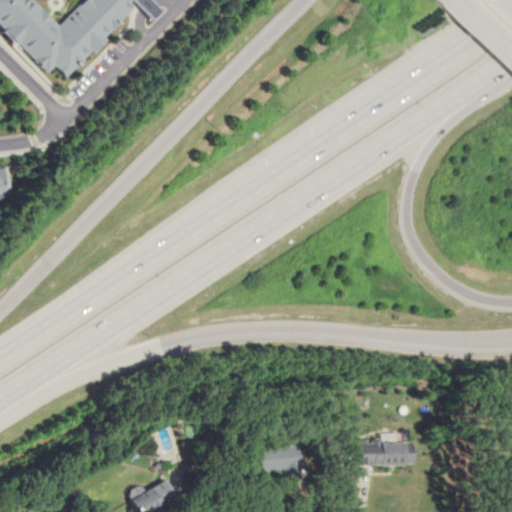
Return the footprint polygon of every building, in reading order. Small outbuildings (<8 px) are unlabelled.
[(150,0),(159,9),(149,20),(135,6),(64,78),(52,66),(44,75),(0,31),(0,0),(150,0)] [(511,446),(511,419),(502,419),(502,446),(511,446)] [(409,465),(409,443),(354,443),(354,465),(409,465)] [(256,473),(296,472),(296,447),(255,448),(256,473)] [(143,511),(171,498),(162,479),(141,490),(139,484),(123,492),(133,511),(143,511)]
